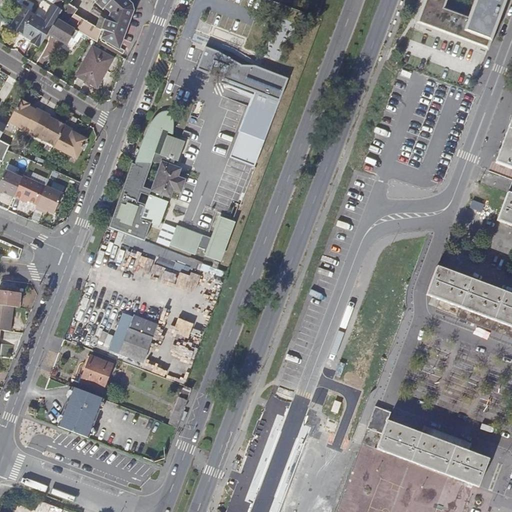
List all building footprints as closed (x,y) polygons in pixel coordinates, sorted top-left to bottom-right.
[(48,33),(53,25),(45,20),(32,13),(37,3),(32,0),(14,0),(13,3),(22,8),(11,27),(33,39),(31,42),(40,47),(48,33)] [(57,19),(62,11),(57,6),(53,3),(48,0),(41,12),(45,19),(54,24),(57,19)] [(104,34),(101,41),(117,46),(131,11),(129,5),(123,0),(97,0),(98,0),(95,3),(103,10),(106,8),(112,13),(108,23),(104,22),(100,32),(104,34)] [(426,0),(418,24),(488,51),(507,0),(426,0)] [(53,25),(48,33),(67,44),(76,30),(57,19),(54,24),(53,25)] [(76,76),(97,87),(113,59),(93,48),(76,76)] [(232,159),(256,169),(291,81),(254,66),(242,66),(221,53),(208,48),(200,71),(212,75),(218,63),(230,68),(225,81),(258,93),(232,159)] [(32,135),(43,114),(28,106),(29,104),(20,100),(8,122),(32,135)] [(511,111),(493,163),(511,170),(511,111)] [(65,126),(43,114),(32,135),(54,147),(65,126)] [(169,134),(173,135),(173,133),(174,131),(174,128),(173,126),(173,123),(172,120),(171,117),(170,116),(168,114),(166,114),(164,114),(162,114),(160,115),(155,120),(152,125),(149,130),(140,152),(144,154),(136,165),(135,165),(127,187),(141,194),(150,197),(150,196),(152,191),(143,188),(153,163),(162,164),(163,164),(170,166),(172,160),(179,163),(185,145),(167,138),(169,134)] [(73,130),(65,126),(54,147),(67,154),(68,152),(77,157),(87,139),(72,132),(73,130)] [(0,140),(0,160),(1,161),(9,146),(0,140)] [(152,191),(150,196),(161,200),(163,196),(171,198),(174,190),(181,193),(186,181),(178,178),(181,170),(170,166),(163,164),(162,164),(152,192),(152,191)] [(22,178),(5,170),(0,181),(0,191),(13,197),(22,178)] [(23,176),(22,178),(13,197),(21,200),(22,198),(35,204),(43,185),(23,176)] [(45,186),(43,185),(35,204),(37,205),(45,186)] [(63,194),(46,186),(45,186),(37,205),(35,209),(43,212),(44,210),(54,214),(63,194)] [(112,228),(116,230),(142,240),(149,223),(160,227),(169,203),(161,200),(150,196),(150,197),(146,206),(138,203),(141,194),(127,187),(112,228)] [(511,224),(511,197),(502,221),(511,224)] [(170,246),(196,256),(199,248),(205,250),(204,254),(220,260),(233,225),(222,221),(214,241),(210,240),(210,238),(178,226),(170,246)] [(142,240),(116,230),(114,237),(153,253),(153,255),(167,260),(170,251),(142,240)] [(422,296),(511,330),(511,298),(433,268),(422,296)] [(178,272),(173,285),(186,290),(192,273),(189,272),(187,275),(178,272)] [(0,305),(13,307),(18,307),(19,294),(0,292),(0,305)] [(13,307),(0,305),(0,330),(10,331),(13,307)] [(115,353),(148,365),(157,342),(133,332),(137,320),(128,316),(115,353)] [(77,383),(101,392),(111,364),(87,356),(77,383)] [(58,427),(89,439),(104,400),(73,388),(58,427)] [(177,428),(187,401),(180,399),(170,425),(177,428)] [(324,429),(334,433),(338,422),(328,418),(324,429)] [(405,431),(394,459),(497,497),(507,468),(405,431)]
